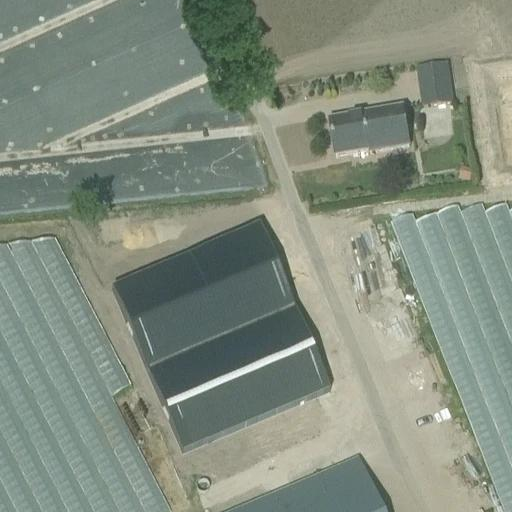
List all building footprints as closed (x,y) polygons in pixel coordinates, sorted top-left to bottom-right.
[(446,67),(414,72),(420,108),(452,103),(446,67)] [(335,161),(354,157),(369,155),(370,157),(389,153),(409,150),(406,131),(402,111),(328,124),(335,161)] [(461,171),(458,183),(468,185),(471,174),(461,171)] [(316,388),(257,218),(108,270),(167,440),(316,388)] [(377,511),(356,462),(239,511),(377,511)]
